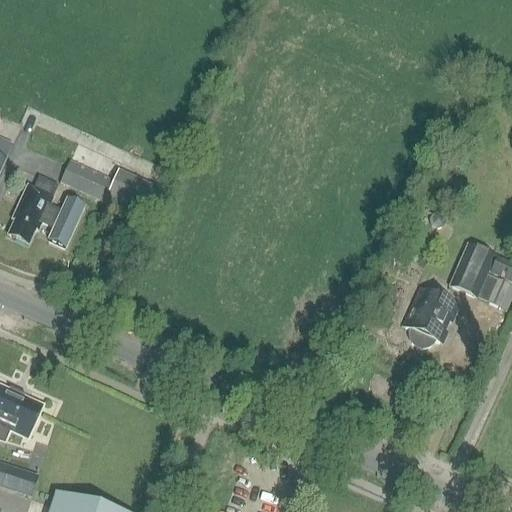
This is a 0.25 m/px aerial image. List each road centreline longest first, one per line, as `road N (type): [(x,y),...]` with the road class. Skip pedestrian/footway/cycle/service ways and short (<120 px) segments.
road 1 (secondary): [(491,511),(0,292)]
road 2 (track): [(177,511),(214,389)]
